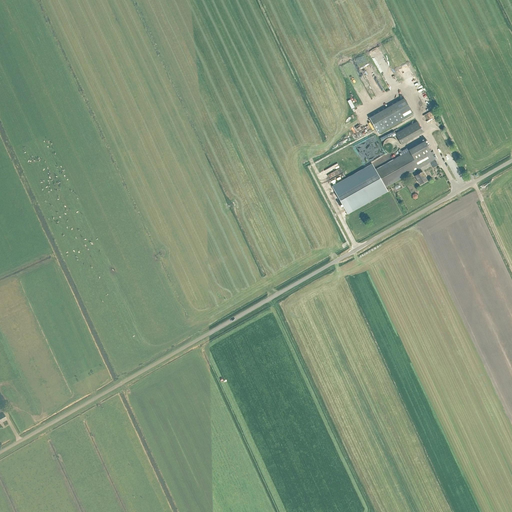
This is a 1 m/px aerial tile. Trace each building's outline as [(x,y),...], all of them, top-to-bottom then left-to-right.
[(383,115),(396,109),(392,102),(379,108),(383,115)] [(395,134),(401,144),(423,132),(417,121),(395,134)] [(437,130),(441,139),(445,137),(441,128),(437,130)] [(377,134),(354,143),(356,149),(359,148),(363,158),(367,157),(363,146),(368,144),(370,149),(375,147),(375,146),(381,143),(377,134)] [(397,142),(396,140),(394,139),(392,138),(390,138),(388,138),(386,139),(384,140),(383,142),(383,144),(383,147),(384,149),(385,151),(387,152),(389,153),(391,153),(394,152),(396,151),(397,149),(398,147),(398,144),(397,142)] [(408,151),(375,170),(372,164),(331,186),(347,214),(387,191),(385,187),(414,171),(416,175),(414,176),(419,184),(427,180),(422,171),(421,172),(419,168),(435,159),(424,141),(408,150),(408,151)] [(339,162),(326,168),(331,178),(344,172),(339,162)]
